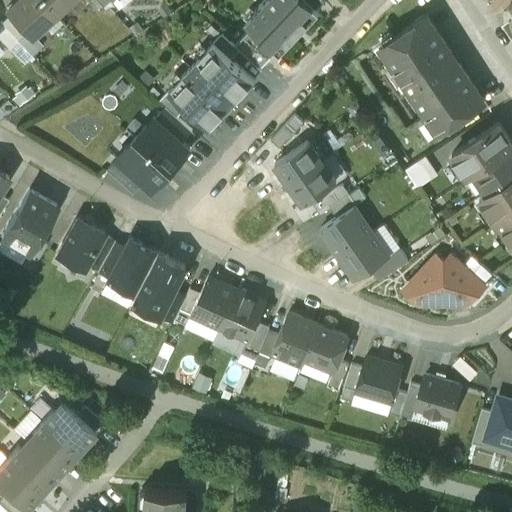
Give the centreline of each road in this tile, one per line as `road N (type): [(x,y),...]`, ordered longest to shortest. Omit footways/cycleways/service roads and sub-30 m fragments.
road 1 (residential): [(511,306),(472,335),(428,337),(172,230)]
road 2 (residential): [(172,230),(203,184),(379,0)]
road 3 (residential): [(172,230),(0,135)]
